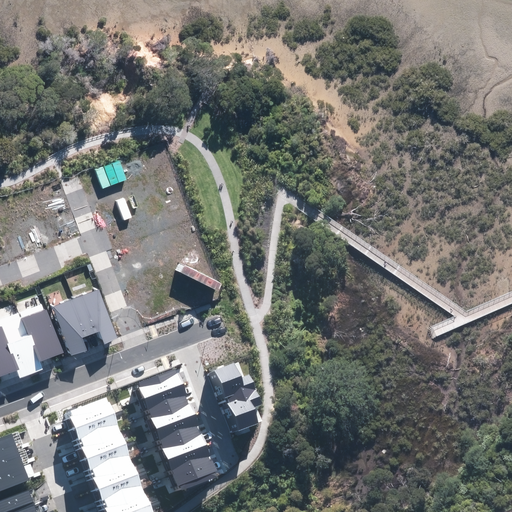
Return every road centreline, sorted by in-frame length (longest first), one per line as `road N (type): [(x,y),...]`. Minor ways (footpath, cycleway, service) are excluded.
road 1 (residential): [(91,242),(135,356)]
road 2 (residential): [(24,397),(67,511)]
